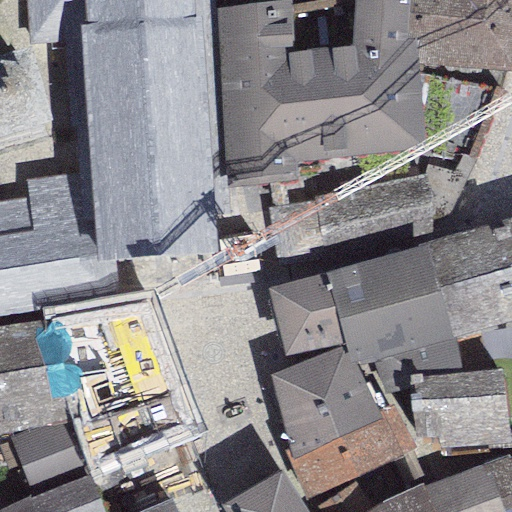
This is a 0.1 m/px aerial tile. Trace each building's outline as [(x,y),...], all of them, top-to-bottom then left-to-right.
[(25,0),(0,0),(0,32),(27,30),(25,0)] [(25,0),(27,30),(28,43),(79,44),(90,173),(96,256),(97,263),(216,254),(200,18),(194,18),(193,0),(25,0)] [(274,0),(225,8),(216,8),(228,185),(299,178),(297,168),(428,150),(417,64),(417,39),(403,38),(408,0),(328,0),(291,6),(290,0),(274,0)] [(224,0),(225,8),(274,0),(224,0)] [(511,71),(511,0),(408,0),(403,38),(417,39),(417,64),(511,71)] [(0,58),(0,139),(53,127),(33,51),(0,58)] [(27,200),(0,203),(0,271),(96,256),(90,173),(25,180),(27,200)] [(314,201),(265,210),(276,266),(309,259),(307,247),(434,222),(424,174),(312,195),(314,201)] [(511,217),(483,225),(511,318),(511,217)] [(452,339),(511,320),(511,318),(483,225),(422,244),(452,339)] [(376,259),(403,351),(452,339),(422,244),(376,259)] [(371,359),(403,351),(376,259),(324,273),(342,344),(343,347),(350,365),(355,363),(371,359)] [(324,273),(268,288),(282,358),(342,344),(324,273)] [(152,292),(40,308),(42,320),(71,421),(90,472),(104,511),(143,511),(173,501),(203,490),(187,442),(205,433),(152,292)] [(42,320),(0,326),(0,435),(71,421),(42,320)] [(462,372),(452,339),(403,351),(371,359),(383,394),(411,390),(409,375),(462,372)] [(269,375),(290,450),(294,460),(381,420),(378,412),(355,363),(350,365),(343,347),(269,375)] [(462,372),(409,375),(411,390),(416,439),(437,438),(439,450),(508,448),(504,369),(462,372)] [(394,404),(378,412),(381,420),(294,460),(290,450),(283,452),(304,500),(413,447),(394,404)] [(71,421),(8,434),(32,497),(85,476),(90,472),(71,421)] [(507,453),(481,465),(500,511),(511,511),(511,458),(510,459),(507,453)] [(433,511),(500,511),(481,465),(424,488),(433,511)] [(306,511),(281,471),(220,506),(223,511),(306,511)] [(0,508),(0,511),(104,511),(90,472),(85,476),(32,497),(0,508)] [(433,511),(424,488),(420,483),(372,510),(355,482),(315,507),(317,511),(433,511)] [(176,511),(173,501),(143,511),(176,511)]
